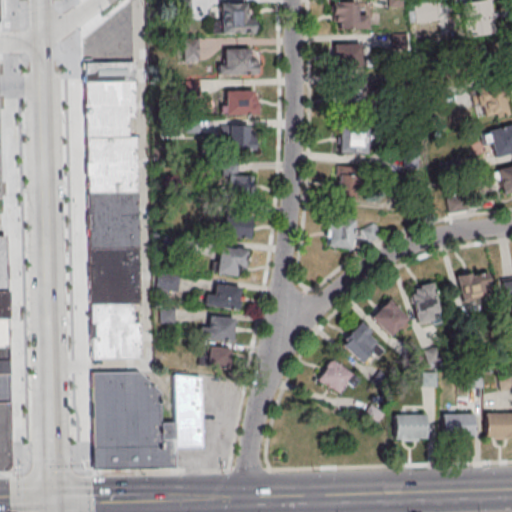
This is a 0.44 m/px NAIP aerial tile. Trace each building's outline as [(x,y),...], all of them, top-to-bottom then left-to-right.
[(250,33),(250,3),(217,3),(217,33),(250,33)] [(355,3),(331,3),(331,29),(355,29),(355,3)] [(456,4),(456,36),(485,36),(485,4),(456,4)] [(361,69),(361,44),(330,44),(330,69),(361,69)] [(255,49),(217,49),(217,75),(255,75),(255,49)] [(140,358),(140,323),(133,323),(133,304),(138,304),(135,136),(134,136),(132,62),(85,62),(89,359),(140,358)] [(256,114),(256,90),(224,90),(224,114),(256,114)] [(508,116),(508,91),(481,91),(481,116),(508,116)] [(362,92),(336,92),(336,111),(362,111),(362,92)] [(492,158),(511,153),(511,124),(486,130),(492,158)] [(254,125),(219,125),(219,149),(254,149),(254,125)] [(338,154),(364,154),(364,129),(338,129),(338,154)] [(359,166),(336,166),(336,195),(359,195),(359,166)] [(511,191),(511,166),(495,170),(501,195),(511,191)] [(250,175),(225,175),(225,197),(250,197),(250,175)] [(222,210),(222,234),(247,234),(247,210),(222,210)] [(354,250),(354,219),(326,219),(326,250),(354,250)] [(215,274),(242,275),(243,249),(217,248),(215,274)] [(456,275),(462,300),(483,295),(481,285),(487,284),(484,272),(468,276),(468,273),(456,275)] [(178,290),(178,274),(155,274),(155,290),(178,290)] [(511,277),(500,279),(502,297),(511,295),(511,277)] [(409,294),(415,321),(430,318),(428,312),(436,311),(430,282),(417,285),(418,287),(412,289),(413,293),(409,294)] [(369,316),(387,335),(404,318),(386,299),(369,316)] [(158,323),(173,323),(173,310),(158,310),(158,323)] [(204,315),(201,337),(231,340),(233,318),(204,315)] [(340,344),(359,362),(370,351),(375,356),(381,350),(364,334),(368,330),(358,321),(342,338),(344,340),(340,344)] [(206,368),(228,368),(228,347),(206,347),(206,368)] [(316,377),(335,392),(343,381),(350,385),(355,378),(330,359),(316,377)] [(420,372),(420,386),(434,385),(434,372),(420,372)] [(90,374),(138,373),(158,392),(159,422),(172,422),(173,446),(173,469),(92,470),(90,374)] [(499,390),(511,387),(511,383),(509,373),(496,377),(499,390)] [(171,374),(198,378),(199,446),(173,446),(172,422),(171,374)] [(466,386),(479,386),(479,374),(466,374),(466,386)] [(0,402),(7,402),(9,471),(0,471),(0,402)] [(368,404),(361,415),(373,422),(380,411),(368,404)] [(511,412),(483,413),(484,436),(511,435),(511,412)] [(471,413),(471,436),(440,437),(440,414),(471,413)] [(423,414),(423,437),(392,437),(392,414),(423,414)]
